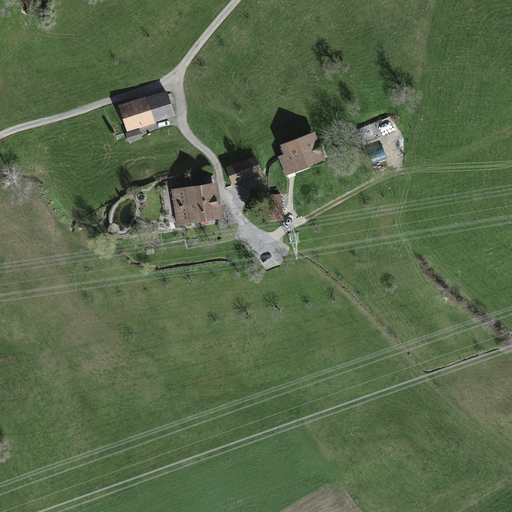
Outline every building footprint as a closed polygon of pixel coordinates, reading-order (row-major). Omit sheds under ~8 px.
[(15,0),(26,10),(28,8),(34,14),(43,6),(36,0),(15,0)] [(147,95),(118,104),(127,132),(156,123),(156,122),(176,116),(167,90),(147,96),(147,95)] [(139,129),(126,133),(129,143),(143,139),(139,129)] [(316,130),(281,144),(285,153),(279,156),(286,175),(327,159),(316,130)] [(366,150),(372,165),(387,159),(382,144),(366,150)] [(256,156),(226,167),(232,184),(263,173),(256,156)] [(218,181),(171,188),(177,225),(224,217),(218,181)] [(282,198),(266,201),(270,221),(286,218),(282,198)]
